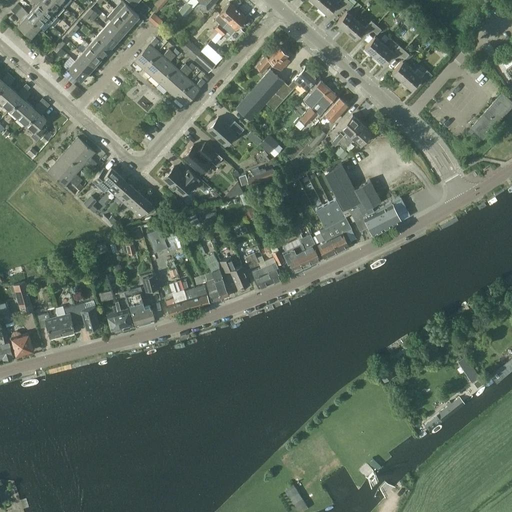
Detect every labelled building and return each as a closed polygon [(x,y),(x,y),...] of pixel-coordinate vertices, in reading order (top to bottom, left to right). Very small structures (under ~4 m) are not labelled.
[(52,10),(40,0),(34,0),(36,2),(32,7),(45,19),(49,23),(57,14),(52,10)] [(59,2),(56,0),(40,0),(52,10),(57,14),(64,6),(59,2)] [(138,15),(125,3),(121,0),(120,0),(114,7),(131,23),(138,15)] [(129,0),(145,13),(151,6),(144,0),(129,0)] [(334,0),(322,0),(318,6),(327,14),(337,3),(334,0)] [(349,9),(353,4),(356,1),(355,0),(347,0),(344,4),(349,9)] [(193,7),(192,6),(187,1),(179,10),(185,16),(193,7)] [(212,38),(237,9),(229,1),(214,18),(219,22),(214,27),(208,34),(212,38)] [(45,19),(32,7),(29,11),(22,5),(18,9),(38,26),(45,19)] [(131,23),(114,7),(106,16),(110,19),(124,31),(131,23)] [(38,26),(18,9),(16,12),(22,18),(18,24),(30,35),(38,26)] [(246,17),(237,9),(212,38),(215,41),(221,34),(226,29),(231,34),(246,17)] [(86,11),(81,16),(85,20),(89,15),(86,11)] [(336,22),(346,31),(356,20),(346,11),(336,22)] [(409,27),(413,23),(407,17),(403,22),(409,27)] [(124,31),(110,19),(103,27),(117,39),(124,31)] [(372,29),(376,24),(371,19),(367,24),(372,29)] [(356,20),(346,31),(356,39),(366,28),(356,20)] [(377,33),(381,28),(376,24),(372,29),(377,33)] [(117,39),(103,27),(96,35),(109,48),(117,39)] [(71,28),(67,33),(70,36),(75,31),(71,28)] [(109,48),(96,35),(89,43),(102,56),(109,48)] [(364,46),(374,54),(384,43),(374,35),(364,46)] [(155,36),(134,60),(142,67),(157,50),(153,46),(159,40),(155,36)] [(208,70),(213,65),(215,63),(187,38),(180,46),(208,70)] [(102,56),(89,43),(81,52),(95,64),(102,56)] [(384,43),(374,54),(384,63),(393,52),(384,43)] [(400,53),(404,49),(399,44),(395,49),(400,53)] [(281,69),(289,60),(286,57),(288,54),(278,46),(268,57),(265,55),(255,66),(262,71),(272,60),(281,69)] [(157,50),(142,67),(150,75),(172,51),(168,48),(162,55),(157,50)] [(405,58),(409,53),(404,49),(400,53),(405,58)] [(172,51),(150,75),(159,82),(174,65),(169,61),(175,54),(172,51)] [(95,64),(81,52),(74,60),(88,72),(95,64)] [(392,71),(401,79),(412,68),(402,59),(392,71)] [(88,72),(74,60),(67,68),(81,80),(88,72)] [(511,77),(511,63),(507,66),(503,60),(496,64),(498,67),(504,63),(511,77)] [(174,65),(159,82),(167,89),(188,66),(184,63),(179,69),(174,65)] [(288,84),(284,81),(269,68),(235,106),(250,119),(275,92),(283,99),(297,83),(305,90),(317,76),(305,65),(288,84)] [(188,66),(167,89),(175,97),(190,80),(185,75),(191,69),(188,66)] [(412,68),(401,79),(411,87),(421,76),(412,68)] [(422,74),(427,78),(432,73),(427,69),(422,74)] [(192,77),(196,81),(203,73),(198,70),(192,77)] [(0,76),(0,86),(10,75),(7,72),(2,78),(0,76)] [(10,75),(0,86),(0,100),(1,102),(13,88),(9,85),(14,79),(10,75)] [(190,80),(175,97),(183,104),(205,80),(201,77),(195,84),(190,80)] [(312,96),(316,99),(328,86),(320,79),(304,97),(308,100),(312,96)] [(13,88),(1,102),(9,109),(29,86),(26,83),(17,92),(13,88)] [(29,86),(9,109),(17,116),(29,103),(24,98),(32,89),(29,86)] [(328,86),(316,99),(321,104),(317,109),(322,113),(328,107),(326,105),(336,93),(328,86)] [(335,116),(346,103),(339,97),(319,119),(323,122),(331,113),(335,116)] [(29,103),(17,116),(25,123),(45,101),(42,98),(34,107),(29,103)] [(484,138),(510,108),(501,100),(499,103),(495,100),(471,127),(484,138)] [(45,101),(25,123),(33,130),(31,133),(36,138),(45,127),(46,126),(46,124),(42,121),(46,117),(41,113),(49,104),(45,101)] [(312,116),(316,112),(303,101),(295,110),(310,124),(315,119),(312,116)] [(340,126),(346,131),(343,134),(340,131),(331,141),(334,144),(333,145),(337,149),(361,122),(352,113),(340,126)] [(218,116),(207,128),(225,144),(237,130),(239,133),(244,128),(234,120),(229,126),(218,116)] [(299,118),(295,123),(301,127),(305,122),(299,118)] [(361,122),(337,149),(340,152),(344,147),(345,148),(354,138),(359,143),(371,130),(361,122)] [(328,136),(332,139),(341,129),(337,126),(328,136)] [(313,148),(325,134),(321,130),(308,143),(313,148)] [(77,135),(69,144),(93,165),(96,162),(89,156),(94,151),(77,135)] [(265,148),(272,140),(266,135),(259,142),(265,148)] [(216,165),(222,158),(223,157),(215,150),(206,142),(199,149),(194,144),(183,157),(201,172),(211,160),(216,165)] [(93,165),(69,144),(62,152),(79,167),(83,163),(90,169),(93,165)] [(26,153),(31,157),(36,151),(31,147),(26,153)] [(271,157),(267,154),(264,150),(261,152),(264,156),(267,160),(271,157)] [(79,167),(62,152),(55,160),(79,182),(82,178),(75,172),(79,167)] [(79,182),(55,160),(47,169),(64,184),(69,179),(76,185),(79,182)] [(370,179),(354,186),(342,161),(324,171),(343,207),(342,208),(336,197),(352,227),(346,214),(351,212),(360,230),(369,225),(364,214),(374,209),(372,205),(381,201),(370,179)] [(247,176),(249,182),(250,184),(276,175),(273,167),(265,170),(264,167),(259,169),(258,166),(251,169),(253,174),(247,176)] [(120,175),(111,167),(107,172),(104,169),(93,180),(105,191),(109,188),(120,175)] [(164,179),(169,183),(171,185),(170,187),(174,191),(176,189),(183,196),(194,183),(196,186),(201,180),(189,170),(185,175),(175,167),(164,179)] [(241,185),(248,182),(245,173),(238,175),(241,185)] [(120,175),(109,188),(117,195),(128,182),(120,175)] [(128,182),(117,195),(125,202),(137,189),(128,182)] [(278,197),(289,192),(285,182),(274,187),(278,197)] [(137,189),(125,202),(134,210),(145,197),(137,189)] [(400,196),(374,209),(364,214),(369,225),(360,230),(364,238),(409,215),(400,196)] [(145,197),(134,210),(142,217),(150,209),(153,212),(156,208),(153,205),(153,204),(145,197)] [(352,227),(336,197),(315,207),(325,226),(319,229),(325,241),(318,244),(324,257),(349,245),(343,232),(352,227)] [(87,200),(84,203),(94,211),(97,208),(87,200)] [(249,218),(257,212),(251,203),(243,209),(249,218)] [(103,214),(100,217),(110,226),(113,222),(103,214)] [(164,229),(171,248),(183,244),(178,232),(174,234),(172,226),(164,229)] [(311,233),(300,238),(312,263),(320,259),(316,249),(317,248),(311,233)] [(154,240),(158,251),(168,248),(164,236),(154,240)] [(300,241),(292,246),(302,267),(312,263),(300,238),(299,239),(300,241)] [(278,264),(284,261),(275,241),(269,244),(270,245),(270,246),(278,264)] [(238,254),(243,252),(240,244),(235,246),(238,254)] [(292,246),(282,251),(287,263),(290,261),(295,271),(302,267),(292,246)] [(246,255),(251,267),(259,264),(254,252),(246,255)] [(206,261),(211,271),(212,271),(221,297),(229,294),(220,268),(215,257),(206,261)] [(240,286),(250,282),(243,264),(236,267),(232,257),(222,261),(227,272),(233,269),(240,286)] [(276,261),(264,266),(272,282),(283,277),(276,261)] [(253,271),(260,287),(272,282),(264,266),(253,271)] [(211,271),(207,273),(205,267),(200,268),(202,275),(194,277),(196,284),(206,281),(213,300),(221,297),(212,271),(211,271)] [(158,287),(155,274),(143,277),(146,291),(158,287)] [(25,280),(13,283),(19,306),(31,303),(25,280)] [(110,290),(104,291),(101,280),(95,281),(98,293),(97,293),(99,301),(113,298),(110,290)] [(173,291),(174,297),(175,297),(179,310),(189,307),(184,291),(182,291),(181,288),(186,286),(184,280),(163,286),(165,293),(173,291)] [(204,285),(193,288),(199,304),(209,301),(204,285)] [(129,304),(131,310),(135,325),(154,320),(150,306),(144,307),(142,301),(144,300),(140,286),(124,290),(128,305),(129,304)] [(193,288),(184,291),(189,307),(199,304),(193,288)] [(169,313),(179,310),(175,297),(174,297),(165,300),(169,313)] [(0,300),(0,309),(3,320),(12,318),(7,299),(0,300)] [(93,299),(74,304),(77,316),(84,314),(87,327),(99,324),(94,305),(95,305),(93,299)] [(55,308),(56,315),(57,314),(62,333),(74,330),(71,318),(77,316),(74,304),(63,307),(61,305),(57,306),(55,308)] [(111,330),(122,328),(115,304),(111,306),(112,311),(106,313),(111,330)] [(118,304),(115,304),(122,328),(132,325),(127,307),(120,309),(118,304)] [(50,336),(62,333),(57,314),(56,315),(49,316),(48,311),(37,314),(41,326),(47,325),(50,336)] [(0,357),(13,354),(5,326),(0,327),(0,338),(0,340),(0,357)] [(21,334),(19,332),(17,331),(14,332),(12,334),(11,337),(15,353),(32,349),(28,332),(21,334)] [(511,370),(511,354),(489,373),(496,383),(511,370)] [(466,356),(458,361),(461,365),(471,381),(479,376),(468,360),(466,356)] [(384,381),(392,375),(386,366),(378,371),(384,381)] [(491,377),(487,372),(479,378),(483,383),(491,377)] [(466,404),(458,395),(423,422),(430,432),(466,404)] [(337,500),(356,491),(327,430),(306,440),(316,461),(309,464),(300,446),(283,454),(296,481),(316,471),(320,480),(326,477),(337,500)] [(294,482),(285,487),(299,510),(308,505),(294,482)] [(317,492),(308,498),(311,503),(321,497),(317,492)]
